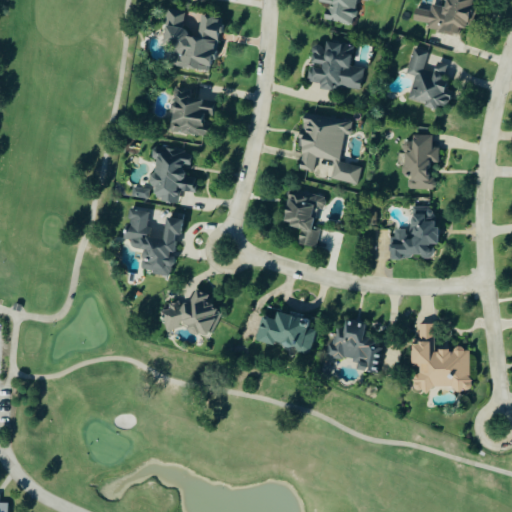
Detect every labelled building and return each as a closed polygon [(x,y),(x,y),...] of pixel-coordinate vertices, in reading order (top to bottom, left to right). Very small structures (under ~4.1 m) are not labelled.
[(351,25),(354,0),(362,0),(370,1),(370,0),(317,0),(317,5),(325,5),(322,22),(351,25)] [(424,30),(466,38),(473,0),(444,0),(443,9),(429,6),(424,30)] [(198,16),(195,34),(179,31),(182,12),(166,10),(160,46),(172,47),(169,67),(210,73),(218,19),(198,16)] [(307,85),(358,90),(360,70),(347,69),(349,47),(311,43),(307,85)] [(405,101),(443,112),(447,97),(443,95),(446,84),(441,82),(445,65),(426,60),(428,54),(411,50),(404,75),(412,78),(405,101)] [(167,133),(206,137),(208,118),(211,118),(213,99),(171,94),(167,133)] [(338,164),(343,136),(350,137),(352,122),(304,115),(301,135),(302,135),(296,170),(313,173),(315,159),(333,162),(330,180),(358,185),(360,167),(338,164)] [(430,137),(405,137),(403,190),(430,191),(431,164),(436,165),(437,149),(430,149),(430,137)] [(190,156),(155,147),(145,186),(154,188),(151,199),(174,205),(178,191),(192,195),(197,176),(186,173),(190,156)] [(148,199),(149,189),(133,188),(133,199),(148,199)] [(314,250),(317,231),(309,230),(313,209),(322,210),(324,198),(287,191),(281,226),(298,229),(295,246),(314,250)] [(139,272),(170,277),(175,236),(179,237),(182,215),(176,214),(175,221),(165,219),(162,241),(148,239),(150,229),(146,228),(148,211),(128,208),(124,241),(130,241),(129,249),(142,251),(139,272)] [(388,260),(434,260),(434,209),(409,209),(408,231),(388,231),(388,260)] [(186,308),(170,301),(161,322),(207,342),(220,312),(204,305),(207,297),(193,290),(186,308)] [(254,344),(308,355),(315,322),(274,313),(273,319),(260,316),(254,344)] [(362,337),(364,325),(333,321),(327,363),(376,370),(380,340),(362,337)] [(468,390),(466,351),(432,352),(432,325),(416,326),(417,345),(409,345),(410,369),(412,369),(412,392),(468,390)]
